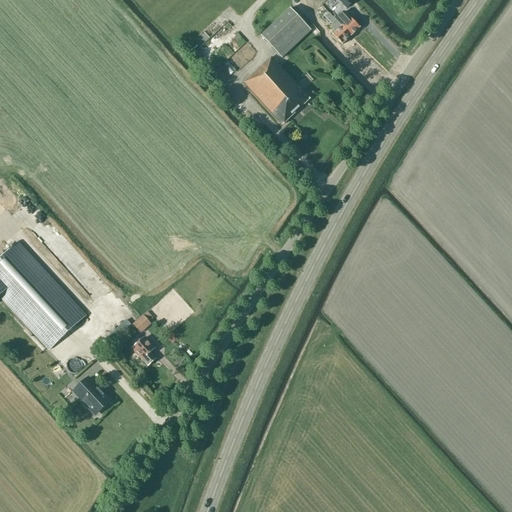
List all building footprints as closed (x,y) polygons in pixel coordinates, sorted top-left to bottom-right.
[(290,9),(261,37),(282,58),(311,30),(290,9)] [(350,19),(344,12),(335,20),(351,36),(359,28),(350,19)] [(335,20),(329,14),(325,17),(332,25),(330,26),(334,31),(335,30),(337,31),(333,35),(342,45),(351,36),(335,20)] [(204,29),(199,34),(204,40),(209,35),(204,29)] [(219,66),(219,63),(219,60),(217,58),(216,57),(214,57),(212,57),(210,57),(208,59),(207,61),(206,64),(207,66),(208,68),(211,69),(214,70),(216,69),(218,67),(219,66)] [(271,58),(244,83),(250,90),(262,102),(282,125),(309,99),(271,58)] [(314,103),(311,107),(318,114),(322,110),(314,103)] [(32,201),(23,205),(29,215),(37,211),(32,201)] [(19,208),(17,212),(25,218),(28,214),(19,208)] [(6,210),(1,215),(7,223),(13,219),(6,210)] [(0,259),(0,298),(49,350),(86,316),(17,244),(0,259)] [(132,324),(140,333),(151,324),(142,314),(132,324)] [(141,341),(137,337),(132,342),(135,346),(132,349),(148,366),(156,359),(150,353),(155,349),(144,338),(141,341)] [(109,346),(114,351),(122,344),(117,339),(109,346)] [(78,387),(74,391),(79,398),(94,413),(97,411),(99,413),(107,405),(105,403),(108,400),(87,378),(78,387)]
